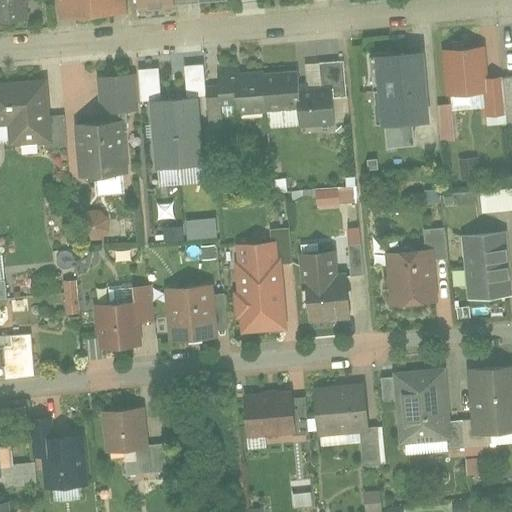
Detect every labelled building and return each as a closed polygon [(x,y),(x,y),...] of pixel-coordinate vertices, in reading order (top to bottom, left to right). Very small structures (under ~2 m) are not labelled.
[(0,0),(0,25),(30,22),(27,0),(0,0)] [(129,19),(127,0),(56,0),(56,1),(62,0),(65,24),(129,19)] [(138,0),(140,15),(155,14),(177,12),(176,0),(138,0)] [(493,96),(489,47),(444,51),(448,100),(493,96)] [(429,121),(422,53),(370,57),(376,125),(429,121)] [(187,88),(207,88),(207,64),(188,64),(187,88)] [(305,112),(301,71),(239,77),(239,71),(221,72),(224,112),(242,111),(242,118),(305,112)] [(102,118),(142,116),(139,73),(99,75),(102,118)] [(49,80),(5,84),(0,84),(0,129),(9,128),(11,151),(55,147),(49,80)] [(206,165),(201,97),(175,99),(180,167),(206,165)] [(180,167),(175,99),(149,101),(154,169),(180,167)] [(455,103),(440,104),(443,142),(457,141),(455,103)] [(129,179),(123,120),(75,125),(80,183),(129,179)] [(359,204),(357,186),(318,189),(319,207),(359,204)] [(511,210),(511,188),(482,190),(484,212),(511,210)] [(86,238),(109,238),(109,211),(87,211),(86,238)] [(188,220),(189,239),(219,237),(218,218),(188,220)] [(168,230),(169,241),(186,238),(184,227),(168,230)] [(349,228),(352,275),(365,275),(362,227),(349,228)] [(511,302),(511,272),(509,233),(465,237),(471,306),(511,302)] [(240,295),(235,295),(238,323),(242,322),(244,337),(288,333),(282,261),(280,261),(278,242),(239,246),(241,264),(237,265),(240,295)] [(441,310),(436,252),(388,256),(393,314),(441,310)] [(350,277),(337,278),(335,256),(303,259),(309,328),(354,324),(350,277)] [(81,313),(79,279),(65,280),(68,314),(81,313)] [(220,342),(215,282),(168,286),(173,346),(220,342)] [(101,301),(136,300),(135,287),(100,288),(101,301)] [(138,302),(98,306),(103,357),(143,353),(138,302)] [(86,341),(86,360),(100,359),(99,340),(86,341)] [(511,435),(511,365),(474,369),(481,438),(511,435)] [(455,444),(449,370),(395,374),(401,449),(455,444)] [(373,436),(369,383),(316,388),(320,440),(373,436)] [(300,438),(296,393),(245,397),(249,443),(300,438)] [(151,453),(147,408),(102,412),(106,456),(151,453)] [(88,490),(84,436),(43,439),(48,493),(88,490)] [(384,511),(383,491),(366,492),(367,511),(384,511)]
